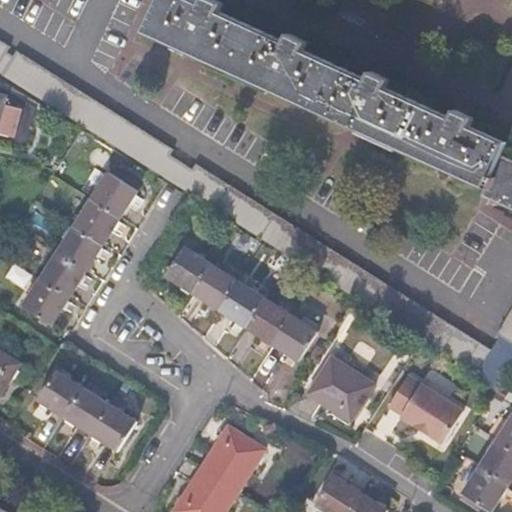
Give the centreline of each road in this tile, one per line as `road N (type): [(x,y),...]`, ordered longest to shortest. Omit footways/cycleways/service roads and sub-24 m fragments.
road 1 (unknown): [(267,0),(504,106)]
road 2 (residential): [(106,511),(0,444)]
